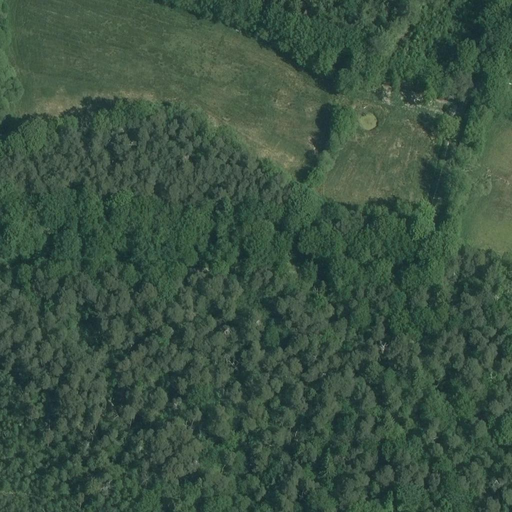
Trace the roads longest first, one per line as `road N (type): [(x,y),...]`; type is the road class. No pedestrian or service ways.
road 1 (track): [(422,272),(0,270)]
road 2 (track): [(422,272),(467,95),(511,24)]
